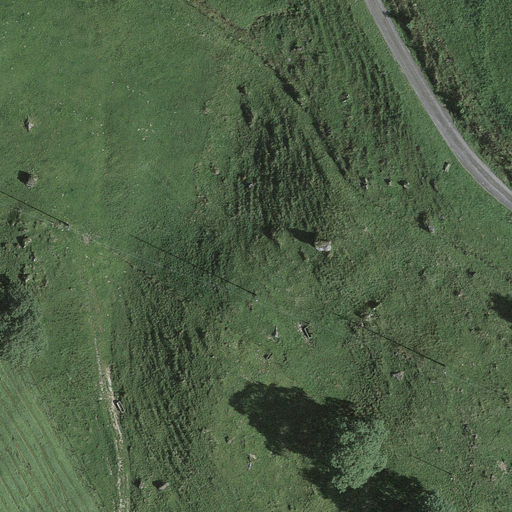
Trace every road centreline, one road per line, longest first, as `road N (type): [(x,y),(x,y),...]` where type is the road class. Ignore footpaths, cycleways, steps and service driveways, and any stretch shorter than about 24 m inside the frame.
road 1 (track): [(137,511),(86,230)]
road 2 (track): [(511,200),(452,137),(376,0)]
